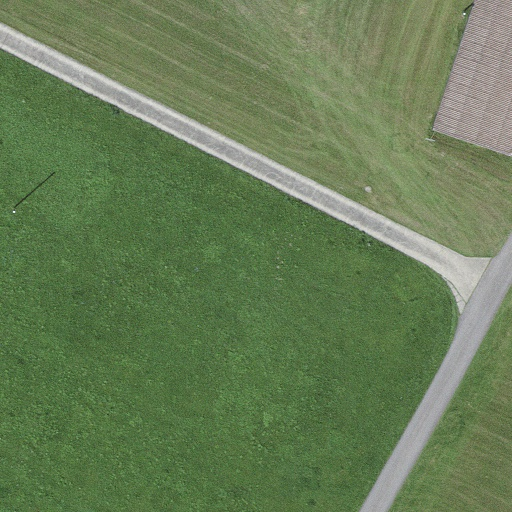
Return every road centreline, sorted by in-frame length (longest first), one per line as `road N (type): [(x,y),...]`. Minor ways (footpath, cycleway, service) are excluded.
road 1 (residential): [(500,290),(0,36)]
road 2 (residential): [(378,511),(500,290)]
